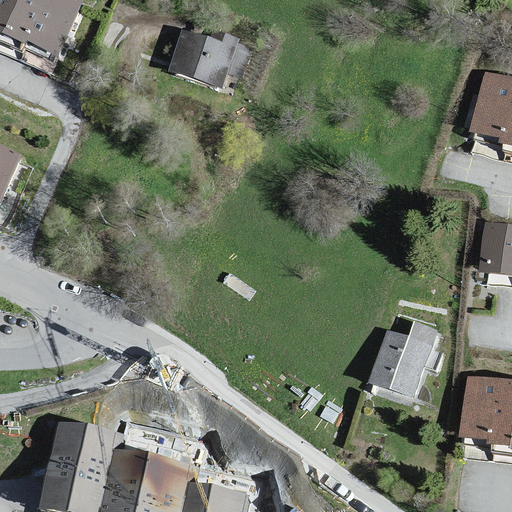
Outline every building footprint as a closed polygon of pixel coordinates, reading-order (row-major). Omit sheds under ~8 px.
[(92,9),(66,0),(0,0),(0,37),(70,64),(92,9)] [(218,48),(191,40),(179,79),(231,95),(236,77),(243,79),(252,49),(221,40),(218,48)] [(511,87),(495,84),(482,141),(511,147),(511,87)] [(31,164),(0,152),(0,213),(10,218),(31,164)] [(511,232),(492,231),(490,278),(511,279),(511,232)] [(426,402),(443,336),(425,331),(422,345),(399,339),(385,392),(426,402)] [(511,389),(480,386),(473,445),(511,449),(511,389)] [(137,445),(78,434),(64,511),(265,511),(267,506),(211,497),(214,478),(133,464),(137,445)]
